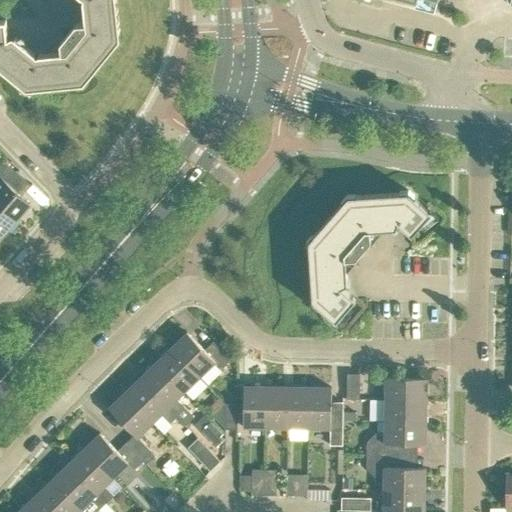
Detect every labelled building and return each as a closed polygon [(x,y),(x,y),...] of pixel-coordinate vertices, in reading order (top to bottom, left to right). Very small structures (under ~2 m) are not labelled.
[(82,0),(85,22),(76,23),(73,26),(65,26),(61,30),(62,39),(60,42),(61,51),(36,54),(6,29),(6,19),(0,19),(0,66),(20,84),(19,85),(25,90),(34,89),(33,88),(76,83),(76,85),(84,84),(90,78),(88,77),(120,38),(116,0),(82,0)] [(0,176),(1,177),(0,178),(0,206),(16,220),(31,204),(19,193),(28,183),(4,161),(0,166),(0,176)] [(369,243),(374,236),(374,230),(388,229),(388,223),(397,223),(411,235),(431,212),(414,197),(415,196),(408,190),(399,191),(399,193),(348,196),(308,241),(311,293),(310,293),(310,302),(317,308),(318,306),(335,321),(355,299),(341,286),(340,278),(347,277),(346,263),(352,262),(357,256),(366,255),(369,251),(369,243)] [(0,206),(0,234),(2,237),(16,220),(0,206)] [(187,331),(171,347),(199,377),(215,362),(221,368),(230,359),(213,341),(204,349),(187,331)] [(171,347),(155,362),(184,392),(199,377),(171,347)] [(155,362),(140,377),(185,424),(194,416),(177,399),(184,392),(155,362)] [(347,399),(359,399),(359,374),(347,373),(347,399)] [(140,377),(124,392),(153,422),(161,414),(169,423),(176,416),(185,425),(185,424),(140,377)] [(385,377),(385,399),(426,400),(426,378),(385,377)] [(243,427),(265,427),(266,386),(243,385),(243,427)] [(265,427),(287,428),(287,386),(266,386),(265,427)] [(287,428),(308,428),(309,386),(287,386),(287,428)] [(309,386),(308,428),(330,428),(330,445),(342,445),(343,412),(331,412),(331,387),(309,386)] [(134,434),(126,442),(143,461),(145,463),(154,455),(137,437),(153,422),(124,392),(108,407),(134,434)] [(385,399),(384,421),(426,421),(426,400),(385,399)] [(224,429),(237,429),(237,404),(225,403),(224,403),(212,414),(224,426),(224,429)] [(343,420),(355,420),(355,412),(343,412),(343,420)] [(367,441),(367,455),(400,455),(400,443),(425,444),(426,421),(384,421),(384,432),(376,432),(367,441)] [(223,434),(211,422),(201,431),(216,446),(223,439),(220,436),(223,434)] [(100,433),(84,448),(112,478),(128,463),(134,469),(143,461),(126,442),(117,451),(100,433)] [(188,447),(210,470),(220,461),(198,438),(188,447)] [(84,448),(68,463),(106,502),(113,495),(104,486),(112,478),(84,448)] [(383,478),(383,489),(425,490),(425,467),(400,467),(400,455),(367,455),(366,468),(375,477),(383,478)] [(68,463),(53,478),(85,511),(95,511),(106,502),(68,463)] [(251,494),(263,495),(264,469),(252,469),(251,494)] [(264,469),(263,495),(276,495),(276,470),(264,469)] [(85,511),(53,478),(37,493),(55,511),(85,511)] [(352,488),(352,478),(344,478),(343,488),(352,488)] [(285,495),(293,495),(294,483),(286,483),(285,495)] [(383,489),(383,510),(424,511),(425,490),(383,489)] [(55,511),(37,493),(21,508),(25,511),(55,511)] [(341,497),(341,510),(370,510),(370,498),(341,497)]
